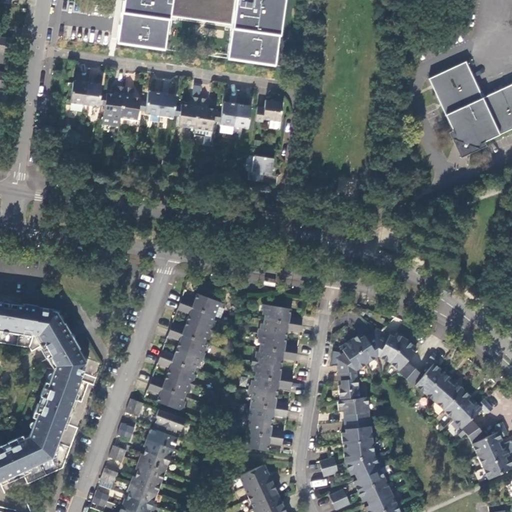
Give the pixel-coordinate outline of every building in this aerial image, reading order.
[(74,0),(74,13),(93,14),(94,1),(79,0),(74,0)] [(232,26),(226,58),(272,65),(282,0),(122,0),(116,44),(164,50),(170,18),(232,26)] [(0,51),(10,53),(13,38),(0,36),(0,51)] [(511,84),(482,99),(465,62),(429,79),(452,130),(454,134),(452,140),(462,144),(461,147),(467,150),(469,146),(478,150),(480,144),(484,141),(511,128),(511,84)] [(84,103),(87,81),(76,80),(73,82),(70,102),(84,103)] [(99,83),(87,81),(84,103),(98,106),(100,95),(102,85),(99,83)] [(120,118),(124,87),(117,86),(116,95),(107,93),(107,96),(105,107),(104,115),(103,122),(119,124),(120,118)] [(131,88),(124,87),(120,118),(136,120),(138,112),(140,100),(140,98),(130,96),(131,88)] [(158,115),(161,92),(151,90),(148,93),(147,101),(145,113),(150,114),(158,115)] [(173,93),(161,92),(158,115),(173,117),(174,105),(176,98),(173,93)] [(194,128),(199,97),(191,96),(190,105),(182,103),(181,106),(180,118),(178,126),(194,128)] [(207,98),(199,97),(194,128),(212,131),(213,123),(216,111),(216,108),(206,107),(207,98)] [(264,107),(256,106),(255,121),(262,122),(263,119),(271,120),(280,121),(283,102),(265,100),(264,107)] [(233,126),(237,103),(225,101),(222,104),(221,112),(219,124),(233,126)] [(248,104),(237,103),(233,126),(247,128),(251,108),(248,104)] [(280,121),(271,120),(270,125),(271,127),(277,128),(279,127),(280,121)] [(233,126),(219,124),(221,126),(220,132),(232,134),(233,126)] [(194,128),(193,135),(203,136),(202,145),(209,146),(212,131),(194,128)] [(460,158),(478,150),(469,146),(467,150),(461,147),(462,144),(452,140),(460,158)] [(249,172),(248,178),(263,180),(264,175),(271,175),(274,159),(255,156),(252,173),(249,172)] [(184,299),(181,306),(216,319),(219,310),(222,311),(224,307),(198,296),(195,304),(184,299)] [(0,331),(13,334),(13,332),(36,336),(36,339),(38,339),(44,349),(68,334),(68,333),(65,326),(63,326),(59,319),(60,313),(38,310),(38,308),(24,306),(23,308),(17,307),(17,305),(3,302),(3,304),(0,303),(0,331)] [(190,318),(188,324),(215,334),(217,331),(212,329),(216,319),(181,306),(179,313),(190,318)] [(265,322),(301,328),(302,320),(289,318),(291,311),(263,306),(262,311),(266,311),(265,322)] [(258,335),(286,340),(287,333),(299,334),(301,328),(265,322),(263,331),(259,331),(258,335)] [(215,334),(188,324),(185,330),(174,326),(171,332),(205,345),(210,335),(214,337),(215,334)] [(377,359),(376,330),(365,337),(364,336),(360,338),(358,336),(350,341),(365,364),(366,366),(377,359)] [(389,364),(405,341),(394,335),(393,337),(388,335),(388,336),(376,330),(377,359),(389,366),(389,364)] [(205,345),(171,332),(168,339),(180,344),(177,350),(203,360),(205,357),(201,355),(205,345)] [(51,361),(75,346),(68,334),(44,349),(51,361)] [(260,350),(296,356),(297,348),(285,346),(286,340),(258,335),(257,340),(262,340),(260,350)] [(338,367),(338,375),(355,373),(366,366),(365,364),(350,341),(339,348),(343,354),(335,359),(336,367),(338,367)] [(413,348),(405,341),(389,364),(389,366),(403,378),(411,369),(406,364),(415,355),(411,351),(413,348)] [(0,487),(53,463),(65,428),(68,429),(70,422),(66,421),(70,410),(74,411),(77,404),(75,403),(82,384),(81,384),(89,362),(84,361),(79,354),(80,352),(77,346),(75,346),(51,361),(56,369),(54,371),(56,374),(49,393),(45,391),(42,400),(45,401),(43,408),(39,407),(36,416),(40,417),(31,441),(20,446),(18,443),(9,447),(10,449),(4,452),(3,450),(0,451),(0,487)] [(203,360),(177,350),(174,357),(163,353),(161,359),(195,372),(198,363),(201,365),(203,360)] [(252,364),(282,368),(283,361),(295,362),(296,356),(260,350),(258,361),(253,360),(252,364)] [(195,372),(161,359),(158,366),(169,371),(167,377),(194,388),(196,385),(191,382),(195,372)] [(440,371),(428,360),(427,362),(433,367),(431,369),(422,379),(415,387),(424,396),(441,377),(437,374),(440,371)] [(255,379),(292,384),(293,377),(281,375),(282,368),(252,364),(252,366),(257,368),(255,379)] [(411,369),(403,378),(403,379),(405,381),(408,384),(417,374),(411,369)] [(355,373),(338,375),(340,387),(337,387),(339,402),(359,400),(357,381),(355,373)] [(422,379),(417,374),(408,384),(414,389),(415,387),(422,379)] [(433,405),(450,385),(447,383),(449,380),(443,375),(441,377),(424,396),(433,405)] [(194,388),(167,377),(164,384),(153,380),(150,386),(184,399),(188,389),(193,391),(194,388)] [(249,392),(277,397),(278,390),(290,392),(292,384),(255,379),(254,388),(250,387),(249,392)] [(442,413),(462,393),(454,385),(452,388),(450,385),(433,405),(442,413)] [(156,404),(182,414),(184,409),(180,408),(184,399),(150,386),(147,393),(159,398),(156,404)] [(251,407),(287,412),(288,405),(276,403),(277,397),(249,392),(248,397),(252,397),(251,407)] [(451,422),(469,405),(467,402),(469,399),(462,393),(442,413),(451,422)] [(339,402),(336,403),(338,414),(342,413),(349,412),(349,416),(343,417),(343,424),(366,422),(365,414),(368,414),(367,399),(359,400),(339,402)] [(142,405),(130,400),(126,413),(138,417),(142,405)] [(472,408),(469,405),(451,422),(460,431),(470,422),(480,412),(484,415),(487,415),(492,411),(484,402),(478,408),(475,406),(472,408)] [(243,420),(273,425),(274,417),(286,419),(287,412),(251,407),(249,417),(244,416),(243,420)] [(179,432),(183,421),(157,411),(154,419),(156,420),(152,430),(173,438),(175,431),(179,432)] [(257,436),(283,440),(284,433),(272,431),(273,425),(243,420),(243,423),(248,424),(246,434),(257,436)] [(366,422),(343,424),(344,432),(351,432),(351,435),(344,435),(340,436),(342,447),(346,446),(352,445),(372,443),(370,429),(367,429),(366,422)] [(470,422),(460,431),(464,436),(475,427),(470,422)] [(133,429),(121,424),(117,436),(129,440),(133,429)] [(471,446),(477,458),(500,448),(498,444),(502,443),(500,440),(507,437),(504,429),(501,424),(496,427),(495,430),(497,434),(483,441),(471,446)] [(464,436),(467,439),(468,441),(480,434),(475,427),(464,436)] [(152,430),(149,429),(145,440),(172,451),(177,440),(173,438),(152,430)] [(257,436),(246,434),(245,445),(240,444),(240,448),(255,450),(257,436)] [(480,434),(468,441),(471,446),(483,441),(480,434)] [(255,450),(268,453),(269,446),(282,448),(283,440),(257,436),(255,450)] [(145,449),(144,453),(168,462),(172,451),(145,440),(142,449),(145,449)] [(344,465),(373,456),(372,443),(352,445),(352,450),(346,450),(342,455),(344,465)] [(124,452),(113,447),(108,459),(120,464),(124,452)] [(500,448),(477,458),(482,470),(505,460),(509,458),(505,450),(502,452),(500,448)] [(168,462),(144,453),(142,456),(140,455),(137,463),(164,474),(168,462)] [(361,477),(379,469),(373,456),(344,465),(347,474),(354,477),(360,474),(361,477)] [(319,464),(321,471),(336,467),(334,460),(319,464)] [(488,482),(511,470),(511,465),(510,461),(507,463),(505,460),(482,470),(488,482)] [(136,471),(135,476),(159,485),(164,474),(137,463),(134,471),(136,471)] [(279,511),(283,509),(275,491),(271,493),(269,488),(274,487),(270,478),(266,480),(264,477),(269,476),(264,467),(239,478),(253,511),(279,511)] [(336,467),(321,471),(323,479),(338,475),(336,467)] [(357,495),(385,482),(379,469),(361,477),(363,480),(356,483),(353,485),(357,495)] [(104,470),(100,482),(112,486),(116,475),(104,470)] [(159,485),(135,476),(134,479),(131,478),(128,486),(155,496),(159,485)] [(373,502),(391,494),(385,482),(357,495),(362,505),(366,503),(372,500),(373,502)] [(128,495),(126,498),(151,507),(155,496),(128,486),(126,494),(128,495)] [(329,498),(332,506),(346,500),(343,492),(329,498)] [(96,493),(91,504),(103,509),(108,497),(96,493)] [(365,511),(385,511),(396,507),(391,494),(373,502),(374,506),(368,508),(364,510),(365,511)] [(149,511),(151,507),(126,498),(125,502),(123,501),(120,508),(129,511),(149,511)] [(346,500),(332,506),(334,511),(338,511),(349,507),(346,500)]
